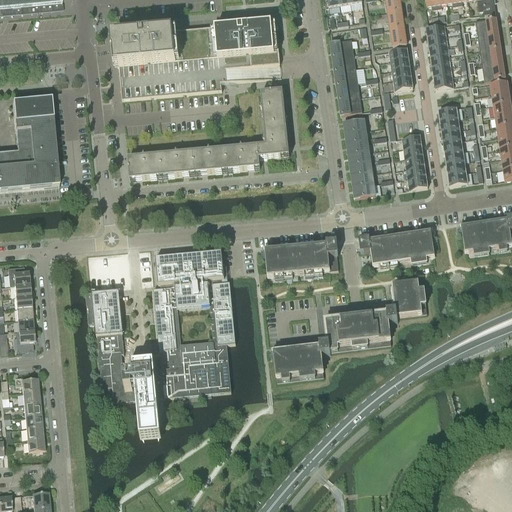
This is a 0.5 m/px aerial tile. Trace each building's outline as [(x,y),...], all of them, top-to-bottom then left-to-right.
[(0,0),(0,4),(1,12),(11,11),(21,10),(20,0),(0,0)] [(20,0),(21,10),(31,10),(51,8),(50,0),(20,0)] [(335,0),(322,0),(324,6),(325,12),(337,10),(335,0)] [(348,0),(335,0),(337,10),(350,8),(349,2),(348,0)] [(384,0),(387,17),(402,15),(399,0),(384,0)] [(432,10),(432,14),(437,13),(434,0),(423,0),(426,11),(432,10)] [(434,0),(437,13),(442,12),(441,8),(447,7),(445,0),(434,0)] [(445,0),(447,7),(452,7),(453,10),(458,9),(456,0),(445,0)] [(456,0),(458,9),(462,9),(462,5),(468,4),(467,0),(456,0)] [(467,0),(468,4),(476,3),(478,15),(480,15),(477,0),(467,0)] [(477,0),(480,15),(484,14),(484,18),(495,16),(492,0),(477,0)] [(402,15),(387,17),(389,33),(404,31),(402,15)] [(478,40),(499,37),(496,22),(475,25),(478,40)] [(229,72),(280,68),(276,26),(116,40),(122,103),(222,94),(221,86),(230,85),(229,72)] [(437,30),(426,32),(427,42),(446,39),(445,29),(437,30)] [(404,31),(389,33),(392,50),(407,48),(404,31)] [(480,55),(501,52),(499,37),(478,40),(480,55)] [(446,39),(427,42),(429,52),(448,50),(446,39)] [(332,61),(353,58),(351,43),(330,46),(332,61)] [(448,50),(429,52),(430,57),(431,63),(449,60),(448,50)] [(482,70),(503,67),(501,52),(480,55),(482,70)] [(407,53),(388,56),(390,65),(408,63),(407,58),(407,55),(407,53)] [(334,75),(356,72),(353,58),(332,61),(334,75)] [(449,60),(431,63),(431,66),(432,73),(451,70),(449,60)] [(408,63),(390,65),(391,75),(410,72),(409,67),(408,63)] [(484,85),(505,82),(503,67),(482,70),(484,85)] [(451,70),(432,73),(433,78),(433,82),(434,84),(452,81),(451,70)] [(356,72),(334,75),(336,89),(358,86),(356,72)] [(410,72),(391,75),(393,85),(411,82),(411,81),(410,72)] [(452,81),(434,84),(435,90),(435,94),(453,91),(454,91),(452,81)] [(411,82),(393,85),(394,95),(412,92),(411,82)] [(491,99),(509,96),(507,85),(490,88),(491,99)] [(339,104),(360,101),(358,86),(336,89),(339,104)] [(261,96),(263,113),(264,130),(286,128),(283,94),(261,96)] [(493,110),(511,107),(509,96),(491,99),(493,110)] [(360,101),(339,104),(341,119),(362,115),(360,101)] [(0,195),(7,195),(58,190),(59,190),(59,187),(58,173),(57,167),(56,153),(51,103),(13,106),(17,155),(4,157),(0,156),(0,195)] [(495,121),(511,117),(511,115),(511,107),(493,110),(495,121)] [(456,111),(438,114),(438,115),(439,121),(440,125),(458,122),(456,112),(456,111)] [(496,132),(511,129),(511,117),(495,121),(496,132)] [(458,122),(440,125),(440,128),(441,131),(441,136),(459,133),(458,122)] [(345,137),(366,134),(365,123),(343,126),(345,137)] [(264,130),(266,145),(266,149),(267,161),(289,159),(286,128),(264,130)] [(498,143),(511,140),(511,129),(496,132),(498,143)] [(459,133),(441,136),(442,140),(443,146),(443,147),(461,144),(459,133)] [(366,134),(345,137),(346,148),(368,145),(366,134)] [(420,139),(401,142),(403,152),(421,150),(420,139)] [(500,154),(511,151),(511,140),(498,143),(500,154)] [(461,144),(443,147),(444,152),(444,156),(445,158),(463,155),(461,144)] [(348,158),(370,155),(368,145),(346,148),(348,158)] [(228,152),(231,174),(260,172),(259,162),(267,161),(266,149),(228,152)] [(421,150),(403,152),(404,163),(423,160),(422,155),(421,150)] [(501,165),(511,162),(511,151),(500,154),(501,165)] [(195,155),(198,178),(231,174),(228,152),(195,155)] [(162,158),(165,181),(198,178),(195,155),(162,158)] [(370,155),(348,158),(350,169),(371,166),(370,155)] [(463,155),(445,158),(446,165),(446,169),(464,166),(463,155)] [(130,184),(136,183),(165,181),(162,158),(128,162),(130,184)] [(423,160),(404,163),(406,173),(424,171),(424,166),(423,160)] [(503,176),(511,174),(511,162),(501,165),(503,176)] [(351,180),(373,177),(371,166),(350,169),(351,180)] [(464,166),(446,169),(447,171),(447,177),(448,180),(466,177),(464,166)] [(424,171),(406,173),(408,184),(426,181),(425,179),(425,174),(424,171)] [(511,174),(503,176),(504,185),(511,183),(511,174)] [(373,177),(351,180),(353,191),(375,188),(373,177)] [(466,177),(448,180),(450,190),(468,188),(466,177)] [(426,181),(408,184),(409,194),(430,191),(428,183),(426,184),(426,181)] [(375,188),(353,191),(354,202),(376,198),(375,188)] [(509,234),(511,233),(511,219),(507,220),(507,224),(461,231),(462,236),(465,252),(465,256),(473,255),(474,260),(489,257),(488,252),(499,250),(499,256),(507,255),(506,249),(511,248),(509,234)] [(434,260),(431,240),(430,235),(370,244),(370,241),(359,242),(360,252),(361,256),(371,254),(371,255),(373,269),(373,270),(411,264),(412,269),(427,267),(426,262),(434,260)] [(338,273),(337,259),(338,259),(338,255),(337,245),(326,246),(326,249),(265,255),(266,258),(267,275),(268,281),(330,275),(330,274),(338,273)] [(85,297),(88,328),(95,328),(96,340),(97,340),(99,360),(102,395),(106,394),(108,407),(137,404),(140,444),(161,442),(157,403),(157,402),(212,397),(230,396),(226,348),(235,347),(230,286),(218,287),(217,283),(224,282),(221,255),(155,262),(158,289),(165,288),(165,292),(153,293),(159,354),(168,354),(168,358),(154,360),(155,368),(133,370),(134,375),(131,375),(131,378),(124,379),(122,358),(124,358),(122,337),(123,337),(119,294),(85,297)] [(14,290),(29,289),(28,276),(24,276),(24,270),(7,272),(8,278),(9,290),(14,289),(14,290)] [(391,348),(388,326),(398,325),(398,321),(422,318),(427,317),(424,294),(419,295),(418,286),(393,289),(396,315),(387,316),(387,318),(326,326),(329,347),(326,347),(320,348),(319,348),(320,351),(274,356),(275,362),(278,386),(324,381),(321,358),(330,357),(330,356),(391,348)] [(14,290),(15,301),(30,299),(30,289),(29,289),(14,290)] [(15,301),(16,312),(31,311),(30,299),(15,301)] [(16,312),(17,324),(32,322),(31,311),(16,312)] [(17,324),(18,336),(33,334),(32,322),(17,324)] [(35,346),(33,334),(18,336),(16,336),(18,356),(34,354),(33,346),(35,346)] [(22,390),(22,396),(39,395),(38,382),(21,383),(21,382),(14,382),(15,391),(22,390)] [(22,396),(23,408),(40,407),(39,395),(22,396)] [(9,405),(8,402),(8,398),(2,398),(3,410),(11,409),(11,404),(9,405)] [(23,408),(24,420),(41,419),(40,407),(23,408)] [(24,420),(26,432),(42,431),(41,419),(24,420)] [(26,432),(27,444),(43,442),(42,431),(26,432)] [(45,454),(43,442),(27,444),(28,456),(45,454)] [(464,478),(453,511),(474,511),(480,492),(511,488),(511,473),(484,477),(482,483),(464,478)] [(32,498),(33,511),(49,511),(48,497),(32,498)] [(0,501),(0,511),(11,511),(10,500),(0,501)]
